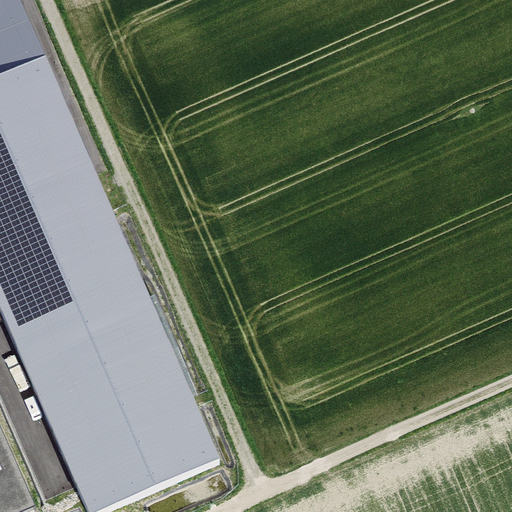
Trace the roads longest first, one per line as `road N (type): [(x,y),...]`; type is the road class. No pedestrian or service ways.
road 1 (track): [(258,490),(48,0)]
road 2 (track): [(511,379),(258,490)]
